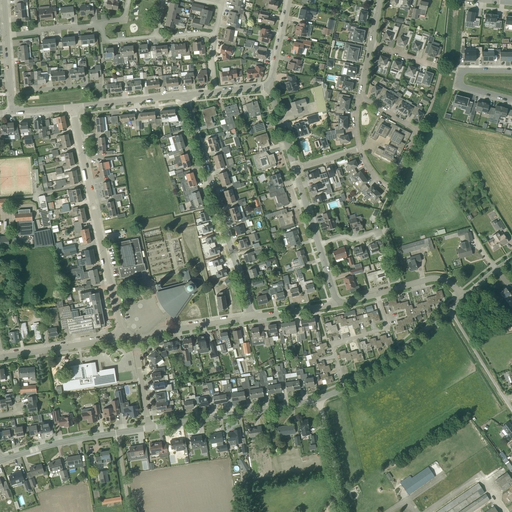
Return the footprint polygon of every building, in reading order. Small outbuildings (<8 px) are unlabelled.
[(28,10),(27,0),(19,0),(20,3),(17,3),(17,6),(14,7),(15,11),(28,10)] [(117,0),(109,0),(109,1),(108,0),(106,8),(117,10),(119,3),(117,2),(117,0)] [(241,1),(235,0),(232,0),(231,5),(235,5),(236,6),(235,9),(243,11),(243,9),(244,5),(241,4),(241,1)] [(269,2),(268,8),(276,10),(278,2),(274,1),(274,0),(266,0),(266,2),(269,2)] [(400,1),(399,8),(404,9),(405,6),(409,7),(410,0),(403,0),(403,2),(400,1)] [(178,4),(179,5),(180,2),(175,1),(174,4),(170,3),(169,8),(181,11),(181,9),(182,8),(177,7),(178,4)] [(420,1),(418,10),(414,8),(411,18),(416,19),(418,14),(425,16),(428,3),(420,1)] [(199,17),(201,17),(209,19),(210,19),(212,12),(203,10),(204,6),(192,4),(191,9),(200,11),(199,17)] [(94,15),(93,6),(90,7),(89,5),(86,5),(86,6),(80,7),(81,15),(90,15),(94,15)] [(358,21),(358,22),(365,23),(366,18),(367,18),(367,16),(367,12),(363,11),(363,8),(356,6),(355,11),(360,12),(359,17),(356,17),(356,21),(358,21)] [(50,9),(39,11),(40,19),(48,19),(48,20),(53,19),(53,16),(56,15),(56,7),(50,8),(50,9)] [(74,16),(73,7),(61,8),(62,18),(67,18),(67,17),(74,16)] [(298,18),(310,21),(311,15),(316,16),(317,9),(308,7),(308,10),(300,9),(298,18)] [(241,20),(242,17),(243,11),(235,9),(235,13),(230,11),(228,17),(238,19),(241,20)] [(28,10),(15,11),(15,15),(18,15),(18,18),(21,18),(22,21),(29,21),(28,10)] [(264,18),(263,23),(273,25),(273,23),(274,24),(274,23),(274,22),(275,18),(269,17),(270,13),(271,13),(261,11),(259,17),(264,18)] [(471,13),(472,12),(466,11),(468,11),(466,23),(473,24),(473,26),(479,27),(480,19),(475,18),(475,13),(471,13)] [(167,20),(178,23),(179,20),(178,20),(178,16),(176,16),(168,14),(167,20)] [(493,15),(489,14),(489,15),(485,14),(485,21),(495,22),(494,26),(494,28),(501,29),(501,21),(496,20),(496,15),(493,15)] [(201,21),(193,19),(192,26),(202,29),(203,24),(208,25),(209,19),(201,17),(201,21)] [(231,27),(238,28),(239,28),(240,25),(236,24),(238,19),(228,17),(227,22),(232,23),(231,27)] [(307,32),(308,25),(299,23),(298,26),(297,26),(295,34),(304,36),(306,36),(307,32)] [(357,42),(360,42),(362,43),(363,39),(364,35),(363,35),(364,31),(358,30),(359,26),(349,24),(348,29),(348,31),(350,31),(354,32),(352,41),(357,42)] [(385,32),(386,32),(383,39),(384,39),(384,40),(387,41),(387,40),(389,41),(389,40),(391,40),(391,39),(394,40),(399,27),(394,26),(392,31),(386,29),(385,32)] [(262,35),(261,41),(269,43),(271,35),(268,34),(269,30),(261,28),(260,35),(262,35)] [(405,44),(409,45),(413,32),(408,31),(406,36),(404,35),(403,38),(400,37),(397,44),(399,44),(398,45),(401,46),(401,45),(403,46),(403,45),(405,45),(405,44)] [(223,40),(231,42),(230,45),(236,46),(237,43),(235,42),(236,37),(234,36),(225,34),(223,40)] [(95,45),(98,44),(98,38),(95,39),(94,35),(88,36),(88,44),(95,43),(95,45)] [(81,40),(78,40),(79,46),(82,46),(82,47),(89,46),(88,44),(88,36),(81,36),(81,40)] [(414,42),(412,49),(413,49),(412,50),(415,51),(415,50),(417,51),(418,50),(419,50),(420,49),(423,50),(427,37),(422,36),(421,41),(415,39),(413,42),(414,42)] [(79,46),(78,40),(75,41),(75,37),(68,38),(69,46),(76,45),(76,46),(79,46)] [(69,46),(68,38),(61,38),(62,42),(59,42),(59,48),(63,48),(62,46),(69,46)] [(23,45),(20,46),(20,49),(18,49),(18,53),(28,52),(30,52),(30,47),(31,47),(30,42),(32,41),(32,39),(23,40),(23,42),(23,45)] [(59,48),(59,42),(56,43),(55,39),(49,40),(50,48),(50,50),(50,51),(56,51),(56,48),(59,48)] [(50,48),(49,40),(42,40),(42,44),(39,44),(40,50),(43,50),(43,51),(50,50),(50,48)] [(310,49),(311,42),(303,40),(303,44),(294,42),(294,46),(292,46),(291,53),(293,53),(292,54),(295,54),(295,53),(297,54),(297,53),(302,54),(303,48),(310,49)] [(200,54),(205,53),(204,45),(201,46),(200,42),(193,43),(194,51),(200,51),(200,54)] [(349,49),(346,60),(356,62),(358,54),(360,54),(361,46),(346,43),(345,48),(349,49)] [(438,46),(437,48),(431,45),(432,44),(428,43),(425,53),(428,54),(427,55),(430,56),(434,58),(436,54),(439,55),(442,47),(438,46)] [(171,50),(172,57),(173,63),(176,62),(176,57),(181,57),(180,44),(174,45),(175,50),(171,50)] [(181,57),(190,56),(189,48),(186,49),(185,44),(180,44),(181,57)] [(139,45),(140,54),(144,53),(144,58),(145,59),(145,60),(146,61),(148,61),(149,60),(149,59),(151,58),(150,51),(148,51),(147,45),(139,45)] [(254,50),(253,57),(266,60),(267,52),(266,52),(267,48),(254,45),(253,45),(253,46),(252,49),(254,50)] [(131,61),(137,60),(137,53),(133,53),(133,46),(126,47),(127,55),(131,55),(131,60),(131,61)] [(152,51),(153,58),(153,59),(153,61),(156,61),(156,58),(157,58),(157,56),(162,55),(161,46),(155,47),(156,50),(152,51)] [(172,57),(171,50),(168,51),(167,46),(161,46),(162,55),(168,54),(168,57),(172,57)] [(231,56),(233,48),(222,46),(220,53),(222,54),(223,60),(229,60),(229,55),(231,56)] [(466,61),(470,61),(470,48),(465,48),(465,46),(462,46),(461,53),(464,53),(464,60),(466,60),(466,61)] [(128,61),(127,56),(126,47),(124,47),(124,48),(120,49),(121,54),(117,55),(118,64),(124,63),(124,62),(128,61)] [(470,61),(473,61),(473,60),(475,61),(476,54),(479,54),(479,47),(475,47),(475,48),(470,48),(470,61)] [(482,61),(483,61),(483,62),(487,62),(487,61),(488,61),(488,52),(482,52),(482,47),(479,47),(479,54),(482,54),(482,58),(482,60),(482,61)] [(118,64),(117,55),(114,55),(113,48),(106,49),(106,53),(103,53),(104,61),(114,60),(115,64),(118,64)] [(497,54),(499,55),(500,55),(500,61),(506,61),(506,53),(500,53),(500,52),(500,50),(497,50),(497,54)] [(28,52),(18,53),(19,58),(21,58),(21,61),(25,60),(25,63),(26,63),(30,63),(33,63),(33,62),(33,57),(28,58),(28,52)] [(385,75),(385,74),(386,75),(388,71),(387,71),(388,67),(390,62),(387,61),(387,59),(385,59),(386,58),(380,56),(378,63),(381,64),(380,67),(382,68),(380,73),(385,75)] [(287,69),(296,71),(296,67),(300,68),(302,61),(293,59),(292,63),(289,62),(287,69)] [(78,78),(78,77),(84,77),(84,69),(86,69),(86,70),(87,70),(86,61),(79,62),(80,68),(76,68),(76,69),(77,69),(78,78)] [(399,80),(402,72),(404,67),(401,66),(401,64),(400,64),(400,63),(394,61),(392,68),(391,67),(390,70),(396,73),(395,78),(399,80)] [(347,69),(346,75),(355,76),(356,72),(355,72),(356,68),(352,67),(353,64),(345,62),(343,68),(347,69)] [(77,69),(76,69),(73,69),(73,63),(66,64),(67,70),(70,70),(71,75),(71,79),(78,78),(78,77),(78,78),(77,69)] [(57,71),(58,81),(65,80),(65,72),(64,72),(64,70),(67,70),(66,64),(63,64),(64,68),(57,69),(57,71)] [(195,80),(194,71),(193,64),(188,64),(189,72),(187,72),(188,76),(184,76),(185,85),(192,84),(191,81),(195,80)] [(96,70),(90,71),(91,79),(98,78),(98,75),(101,75),(100,65),(95,66),(96,70)] [(410,65),(410,66),(409,66),(406,73),(406,72),(405,75),(411,78),(409,83),(414,84),(416,76),(418,72),(415,71),(415,69),(416,68),(413,66),(410,65)] [(255,69),(247,70),(247,78),(262,77),(264,68),(256,66),(255,69)] [(48,74),(51,74),(51,80),(55,79),(56,81),(58,81),(57,71),(51,71),(51,68),(51,67),(47,68),(48,74)] [(34,72),(34,79),(38,79),(38,84),(41,83),(41,84),(46,84),(45,76),(41,76),(40,71),(39,71),(39,69),(36,70),(36,72),(34,72)] [(207,70),(200,71),(200,74),(197,75),(198,84),(204,83),(204,79),(208,79),(207,70)] [(237,77),(236,70),(230,71),(230,72),(222,72),(223,81),(231,80),(231,78),(237,77)] [(179,74),(177,74),(172,75),(173,86),(179,86),(178,81),(182,80),(181,71),(178,72),(179,74)] [(34,79),(34,72),(23,73),(25,86),(32,85),(32,80),(34,79)] [(419,72),(417,77),(415,83),(416,84),(416,81),(429,85),(432,74),(426,72),(424,76),(419,74),(419,73),(419,72)] [(123,77),(123,80),(124,84),(124,87),(127,87),(128,91),(135,90),(134,82),(133,79),(133,75),(123,76),(123,77)] [(159,83),(163,82),(162,76),(158,76),(156,76),(156,75),(153,76),(153,80),(154,88),(160,88),(160,87),(159,83)] [(166,75),(162,76),(163,82),(166,82),(167,86),(167,87),(173,86),(172,77),(166,78),(166,75)] [(299,90),(294,76),(287,75),(289,81),(284,83),(286,89),(288,89),(289,93),(299,90)] [(342,85),(341,89),(351,91),(352,90),(353,88),(352,87),(353,83),(347,82),(348,78),(338,76),(337,82),(340,82),(339,84),(340,85),(342,85)] [(117,78),(114,79),(115,92),(122,92),(121,84),(124,84),(123,80),(123,77),(117,78)] [(104,79),(105,86),(108,86),(108,93),(115,92),(114,79),(113,78),(110,78),(104,79)] [(133,79),(134,82),(135,90),(142,89),(141,81),(140,80),(140,78),(133,78),(133,79)] [(314,92),(318,113),(327,111),(325,100),(322,89),(322,85),(310,89),(311,93),(314,92)] [(379,85),(378,87),(375,86),(372,90),(372,89),(370,92),(371,92),(370,93),(376,97),(378,93),(381,94),(384,88),(379,85)] [(381,94),(383,96),(381,100),(384,101),(383,102),(386,104),(391,96),(388,94),(390,91),(384,88),(381,94)] [(322,89),(325,100),(329,101),(331,90),(322,89)] [(391,96),(386,104),(389,105),(389,104),(392,106),(394,102),(397,104),(400,98),(402,95),(397,92),(396,94),(393,92),(391,96)] [(341,100),(340,103),(350,105),(350,102),(349,102),(350,99),(345,98),(346,95),(339,93),(338,100),(341,100)] [(454,103),(462,105),(466,106),(464,113),(469,114),(472,103),(468,101),(468,99),(469,99),(468,98),(464,97),(461,96),(460,96),(456,95),(454,103)] [(400,98),(397,104),(399,105),(397,109),(400,111),(399,112),(402,113),(407,105),(404,103),(406,101),(400,98)] [(293,115),(302,112),(300,107),(306,105),(305,100),(298,101),(291,103),(293,110),(292,111),(293,115)] [(246,105),(249,114),(250,118),(256,116),(254,112),(260,110),(257,101),(253,103),(252,102),(252,104),(247,105),(246,105)] [(481,112),(483,102),(482,102),(481,102),(478,101),(475,111),(481,112)] [(485,103),(483,102),(481,112),(490,115),(492,108),(488,107),(489,104),(485,103)] [(336,106),(335,113),(342,114),(343,110),(347,111),(348,108),(349,108),(349,105),(350,106),(350,105),(340,103),(340,107),(336,106)] [(224,118),(226,124),(228,130),(235,127),(232,116),(239,114),(236,104),(236,105),(229,107),(228,106),(224,108),(227,117),(224,118)] [(410,111),(413,113),(416,107),(411,104),(409,107),(407,105),(402,113),(404,115),(405,114),(408,115),(410,111)] [(498,120),(499,116),(501,107),(502,107),(500,106),(497,105),(497,106),(496,106),(495,109),(492,108),(490,115),(489,118),(498,120)] [(204,115),(208,129),(214,127),(213,123),(212,123),(210,117),(216,115),(214,107),(202,111),(203,115),(203,116),(204,115)] [(422,110),(416,107),(413,113),(415,115),(413,118),(419,122),(419,121),(420,121),(422,119),(421,118),(423,114),(420,112),(422,110)] [(502,107),(501,107),(499,116),(505,118),(507,109),(506,109),(507,108),(503,107),(502,107)] [(155,112),(148,113),(148,119),(149,124),(155,123),(156,126),(159,126),(159,124),(158,119),(156,119),(155,112)] [(342,117),(342,114),(335,113),(335,120),(338,120),(338,123),(348,123),(348,120),(347,120),(347,117),(342,117)] [(136,130),(139,130),(138,121),(135,121),(135,114),(128,115),(128,121),(132,121),(132,125),(135,125),(136,130)] [(309,124),(319,121),(317,114),(307,117),(309,124)] [(54,125),(58,124),(65,122),(64,116),(56,118),(52,119),(54,125)] [(382,123),(384,120),(381,118),(380,118),(374,130),(372,134),(377,137),(379,134),(381,135),(386,125),(382,123)] [(34,121),(35,129),(39,129),(40,136),(46,136),(46,126),(42,127),(41,121),(34,121)] [(58,124),(59,128),(53,129),(54,134),(60,133),(59,130),(67,129),(65,122),(58,124)] [(305,125),(304,124),(304,122),(292,126),(296,137),(300,136),(303,136),(305,135),(304,130),(306,130),(306,129),(306,128),(306,127),(306,126),(305,125)] [(15,139),(20,139),(19,136),(18,130),(18,129),(14,129),(14,123),(7,123),(7,125),(8,136),(8,135),(9,138),(9,139),(15,139)] [(266,130),(263,123),(254,126),(256,133),(266,130)] [(335,127),(335,134),(343,133),(342,130),(347,130),(347,126),(348,126),(348,123),(338,123),(338,126),(335,127)] [(395,125),(392,123),(392,124),(390,127),(386,125),(381,135),(385,137),(386,135),(389,137),(395,125)] [(0,126),(0,137),(4,137),(4,138),(9,138),(8,135),(8,136),(7,125),(1,125),(1,126),(0,126)] [(398,134),(399,133),(397,133),(400,128),(395,125),(389,137),(391,138),(390,140),(392,141),(394,142),(398,134)] [(217,136),(216,136),(208,139),(210,145),(221,142),(219,136),(224,135),(223,132),(217,134),(217,136)] [(172,137),(171,133),(170,134),(166,135),(167,140),(172,138),(174,144),(183,141),(181,135),(172,137)] [(267,133),(255,137),(256,141),(260,140),(262,148),(259,149),(258,149),(259,152),(260,153),(266,151),(268,151),(267,147),(270,146),(268,140),(269,140),(267,133)] [(336,141),(340,140),(341,144),(345,143),(345,144),(348,143),(348,142),(349,142),(347,135),(343,136),(343,133),(335,134),(336,141)] [(391,143),(402,149),(405,144),(400,142),(403,137),(408,139),(409,136),(404,133),(403,135),(400,134),(399,133),(398,134),(394,142),(392,141),(391,143)] [(68,134),(56,137),(57,139),(61,138),(62,142),(69,140),(68,134)] [(69,140),(62,142),(62,146),(58,147),(59,149),(71,147),(69,140)] [(169,156),(173,155),(178,153),(177,150),(185,148),(183,141),(174,144),(176,151),(168,153),(169,156)] [(223,154),(230,152),(228,146),(223,147),(221,142),(210,145),(212,152),(221,149),(223,154)] [(396,150),(401,153),(402,149),(391,143),(389,146),(387,145),(385,149),(395,154),(396,150)] [(395,154),(385,149),(384,151),(382,150),(379,155),(395,164),(397,160),(393,158),(395,154)] [(72,152),(60,155),(61,157),(65,157),(65,160),(73,159),(72,152)] [(175,164),(189,160),(187,154),(184,155),(180,156),(179,156),(178,153),(173,155),(175,161),(174,161),(175,164)] [(221,154),(213,156),(215,163),(227,159),(225,153),(221,154)] [(276,163),(274,155),(273,154),(269,155),(262,158),(258,159),(262,170),(264,170),(276,166),(275,163),(276,163)] [(111,168),(110,161),(109,161),(115,160),(115,157),(108,158),(103,158),(104,162),(98,163),(100,171),(106,169),(109,169),(111,168)] [(62,165),(63,168),(75,165),(73,159),(65,160),(66,164),(62,165)] [(227,159),(215,163),(217,169),(227,166),(227,169),(231,168),(234,167),(233,163),(229,165),(228,165),(227,159)] [(191,167),(189,160),(175,164),(176,168),(183,166),(184,169),(191,167)] [(355,171),(353,168),(357,166),(355,160),(354,161),(354,160),(351,161),(351,162),(347,163),(348,167),(345,168),(349,174),(355,171)] [(336,183),(340,182),(339,178),(338,174),(336,169),(336,168),(333,169),(332,166),(326,167),(330,178),(333,177),(336,183)] [(76,170),(64,173),(65,176),(69,175),(69,178),(77,177),(76,170)] [(228,178),(226,171),(218,174),(220,180),(228,178)] [(312,179),(313,182),(327,177),(326,173),(319,175),(318,171),(307,174),(309,180),(312,179)] [(355,179),(357,182),(365,176),(364,176),(363,174),(362,174),(360,172),(356,174),(355,171),(349,174),(352,181),(355,179)] [(182,179),(180,180),(181,183),(195,179),(193,172),(186,174),(186,175),(184,175),(183,172),(177,174),(178,177),(181,176),(182,179)] [(267,189),(269,193),(276,191),(275,185),(282,183),(279,174),(269,177),(272,187),(267,189)] [(232,184),(233,186),(240,184),(239,181),(234,182),(232,176),(228,178),(220,180),(222,187),(232,184)] [(356,187),(361,191),(366,187),(364,184),(367,182),(365,179),(366,178),(365,176),(357,182),(353,184),(355,187),(356,187)] [(70,182),(66,183),(67,186),(78,183),(77,177),(69,178),(70,182)] [(314,185),(311,186),(313,191),(323,188),(322,184),(329,182),(327,177),(313,182),(314,182),(314,184),(314,185)] [(103,183),(104,190),(110,189),(114,188),(113,181),(115,181),(114,178),(109,179),(110,182),(109,182),(103,183)] [(195,179),(181,183),(182,186),(184,186),(185,192),(189,191),(194,189),(193,186),(197,185),(195,179)] [(54,186),(55,190),(62,188),(61,185),(60,185),(60,181),(55,182),(56,186),(54,186)] [(330,185),(327,187),(327,190),(317,193),(317,196),(314,197),(316,202),(327,199),(326,195),(332,193),(330,185)] [(370,196),(377,190),(374,188),(371,186),(368,189),(366,187),(361,191),(365,196),(364,197),(367,200),(370,196)] [(68,191),(68,194),(73,193),(73,197),(81,195),(80,189),(68,191)] [(226,198),(234,195),(232,189),(224,191),(226,198)] [(276,191),(269,193),(270,198),(275,196),(278,204),(276,204),(277,208),(288,205),(287,203),(288,203),(285,193),(283,194),(281,189),(276,191)] [(377,190),(370,196),(372,199),(370,201),(375,205),(379,200),(377,198),(380,195),(378,192),(379,192),(377,190)] [(190,194),(190,192),(189,191),(185,192),(184,192),(185,196),(188,195),(190,201),(201,198),(199,191),(190,194)] [(43,211),(48,210),(45,195),(38,197),(41,209),(43,209),(43,211)] [(70,201),(71,204),(82,201),(81,195),(73,197),(74,200),(70,201)] [(234,195),(226,198),(228,204),(236,202),(234,195)] [(114,208),(117,208),(118,208),(117,201),(123,200),(122,197),(113,198),(114,202),(113,202),(113,201),(107,203),(108,210),(114,208)] [(189,208),(190,211),(195,210),(194,206),(202,204),(201,198),(190,201),(192,207),(189,208)] [(239,206),(237,206),(229,209),(231,215),(239,213),(243,212),(241,206),(246,204),(245,201),(238,203),(239,206)] [(77,211),(78,216),(85,215),(84,208),(78,209),(77,207),(73,208),(73,212),(77,211)] [(31,213),(30,213),(29,209),(18,210),(18,214),(14,214),(15,222),(17,222),(18,236),(33,235),(32,221),(31,213)] [(41,214),(43,227),(47,227),(48,229),(52,228),(51,224),(49,215),(48,211),(48,210),(43,211),(43,209),(41,209),(37,210),(38,214),(41,214)] [(291,216),(293,216),(291,212),(287,213),(285,209),(265,215),(267,220),(269,219),(274,218),(274,216),(282,214),(283,218),(279,219),(282,229),(294,225),(292,220),(291,216)] [(239,213),(231,215),(233,222),(238,220),(239,222),(242,222),(244,221),(245,220),(244,217),(243,212),(239,213)] [(332,218),(330,212),(322,215),(324,221),(325,221),(326,224),(322,225),(323,231),(327,229),(328,230),(337,227),(335,222),(334,222),(333,220),(334,220),(333,218),(332,218)] [(2,231),(5,231),(10,230),(9,214),(1,215),(2,231)] [(350,216),(348,216),(349,223),(353,222),(355,227),(356,231),(363,229),(361,224),(360,221),(357,222),(355,217),(355,214),(350,216)] [(87,222),(85,215),(78,216),(79,222),(73,223),(74,228),(82,226),(81,223),(87,222)] [(245,232),(244,229),(248,227),(247,227),(245,220),(244,221),(242,222),(239,222),(236,223),(237,227),(235,227),(237,235),(242,233),(245,232)] [(496,223),(499,228),(501,231),(505,228),(500,220),(497,222),(496,220),(491,223),(493,225),(496,223)] [(208,223),(196,226),(198,231),(202,229),(203,233),(214,230),(212,224),(209,225),(208,223)] [(81,232),(82,237),(90,236),(88,229),(82,230),(82,226),(74,228),(76,233),(81,232)] [(52,228),(48,229),(34,232),(35,247),(37,247),(56,246),(52,228)] [(470,232),(469,232),(468,229),(456,232),(458,236),(465,235),(467,242),(459,244),(461,249),(457,249),(459,258),(472,255),(469,242),(473,241),(470,232)] [(297,230),(287,233),(285,234),(286,238),(288,244),(285,245),(287,250),(295,247),(294,245),(300,243),(300,242),(300,243),(297,235),(298,234),(297,230)] [(256,233),(251,234),(245,236),(246,239),(239,241),(241,248),(253,245),(252,241),(258,239),(256,232),(256,233)] [(493,235),(495,239),(489,243),(493,251),(508,242),(504,234),(500,236),(497,233),(493,235)] [(8,236),(0,236),(0,247),(9,247),(12,246),(11,236),(8,236)] [(79,238),(80,243),(81,246),(85,245),(86,245),(86,244),(87,244),(87,243),(91,242),(90,236),(82,237),(79,238)] [(207,243),(202,244),(204,249),(216,245),(215,242),(218,241),(216,236),(206,239),(207,243)] [(123,266),(118,266),(121,278),(138,275),(138,279),(143,278),(142,272),(146,271),(144,263),(138,238),(120,242),(121,246),(119,247),(123,266)] [(430,238),(401,246),(403,254),(426,247),(428,251),(433,249),(430,238)] [(379,252),(380,253),(382,254),(386,253),(384,248),(382,240),(374,242),(375,243),(368,245),(371,254),(379,252)] [(70,251),(76,250),(75,244),(63,247),(61,242),(55,243),(58,254),(60,254),(63,253),(70,251)] [(216,245),(204,249),(205,253),(209,252),(211,255),(221,252),(220,247),(217,248),(216,245)] [(353,249),(355,257),(360,255),(361,260),(368,257),(365,249),(362,250),(360,246),(353,249)] [(335,260),(347,257),(344,247),(337,249),(337,250),(333,252),(335,260)] [(92,249),(81,252),(81,255),(85,254),(86,258),(94,256),(92,249)] [(289,272),(291,271),(299,269),(297,265),(300,264),(304,263),(307,262),(305,256),(305,255),(303,250),(296,252),(298,258),(292,261),(294,267),(292,267),(292,268),(290,269),(288,269),(288,270),(289,272)] [(257,261),(254,251),(243,254),(246,264),(257,261)] [(411,263),(408,264),(410,271),(417,269),(415,263),(421,261),(419,254),(409,257),(411,263)] [(82,259),(84,266),(96,263),(94,256),(86,258),(82,259)] [(213,265),(209,266),(210,271),(222,267),(222,264),(225,264),(223,258),(212,261),(213,265)] [(222,267),(210,271),(212,275),(216,274),(217,278),(228,275),(226,269),(223,270),(222,267)] [(262,271),(261,271),(256,273),(255,268),(248,270),(250,278),(263,274),(262,271)] [(97,269),(84,272),(85,276),(90,275),(91,278),(98,276),(97,269)] [(375,271),(378,282),(382,281),(381,278),(386,276),(384,269),(375,271)] [(160,283),(156,284),(157,289),(157,288),(158,289),(157,289),(158,292),(157,293),(157,295),(158,298),(162,305),(167,312),(170,315),(173,317),(174,316),(177,318),(192,295),(195,294),(193,292),(196,290),(196,288),(195,286),(196,285),(195,283),(193,283),(190,281),(189,279),(188,271),(183,272),(185,282),(161,288),(160,283)] [(374,283),(378,282),(375,271),(366,274),(369,281),(373,280),(374,283)] [(86,282),(87,286),(100,283),(98,276),(91,278),(91,280),(86,282)] [(352,276),(344,278),(347,289),(350,289),(350,292),(356,290),(355,287),(352,276)] [(265,279),(262,280),(252,283),(254,287),(266,283),(265,279)] [(309,285),(305,285),(307,293),(315,291),(313,284),(312,280),(308,281),(309,285)] [(299,295),(297,288),(296,283),(289,285),(289,284),(284,285),(286,289),(290,289),(291,297),(299,295)] [(282,287),(278,287),(272,289),(269,290),(270,295),(276,294),(277,300),(285,298),(283,292),(283,291),(282,287)] [(511,290),(511,292),(511,295),(511,296),(510,294),(506,288),(499,293),(507,302),(509,300),(511,303),(511,290)] [(93,293),(92,290),(80,293),(82,303),(87,302),(100,299),(101,298),(100,294),(100,292),(99,291),(96,293),(93,293)] [(270,295),(269,290),(262,291),(263,296),(257,297),(259,305),(267,302),(266,298),(271,297),(270,295)] [(432,296),(434,304),(439,302),(438,299),(444,298),(441,290),(436,292),(437,295),(432,296)] [(225,292),(221,292),(219,293),(219,294),(216,295),(219,311),(222,311),(222,309),(227,309),(225,296),(226,296),(225,292)] [(434,304),(432,296),(426,298),(427,301),(422,303),(424,310),(430,309),(429,305),(434,304)] [(102,303),(101,303),(100,299),(87,302),(88,305),(86,305),(87,307),(73,309),(73,305),(70,305),(72,318),(81,316),(80,310),(85,309),(86,315),(102,312),(101,308),(103,307),(103,308),(103,306),(101,306),(101,305),(102,305),(102,303)] [(401,309),(400,303),(397,304),(395,299),(388,301),(389,307),(392,306),(394,311),(401,309)] [(63,304),(63,301),(56,302),(57,308),(58,308),(62,329),(68,328),(69,334),(75,333),(71,318),(72,318),(70,305),(68,306),(67,304),(63,304)] [(414,311),(413,309),(412,306),(409,306),(407,301),(400,303),(401,309),(404,308),(406,313),(414,311)] [(424,310),(422,303),(417,304),(418,307),(413,309),(414,311),(415,316),(420,315),(419,312),(424,310)] [(59,328),(56,307),(47,309),(48,316),(52,315),(54,328),(48,329),(49,337),(57,335),(56,328),(59,328)] [(372,312),(366,313),(367,317),(368,317),(369,321),(374,319),(375,323),(380,321),(378,314),(377,310),(372,312)] [(404,319),(406,325),(413,322),(412,317),(415,316),(414,311),(406,313),(407,318),(404,319)] [(71,318),(75,333),(93,330),(94,333),(99,332),(98,328),(101,328),(101,324),(104,324),(102,312),(86,315),(81,316),(72,318),(71,318)] [(370,324),(369,321),(368,317),(367,317),(363,318),(362,315),(356,316),(357,320),(358,324),(363,322),(364,326),(370,324)] [(336,324),(341,323),(342,326),(347,325),(346,319),(345,318),(340,319),(339,316),(334,317),(336,324)] [(307,319),(308,326),(312,325),(313,330),(316,329),(315,325),(316,325),(314,318),(307,319)] [(359,327),(358,324),(357,320),(352,321),(351,318),(346,319),(347,325),(348,327),(353,325),(354,329),(359,327)] [(301,327),(302,327),(303,332),(306,331),(305,326),(308,326),(307,319),(300,320),(301,327)] [(406,325),(404,319),(397,321),(398,326),(395,327),(397,333),(404,331),(403,325),(406,325)] [(296,328),(295,321),(288,323),(289,329),(292,329),(293,333),(296,333),(296,328)] [(33,323),(33,324),(30,325),(31,329),(34,329),(36,340),(42,339),(39,322),(33,323)] [(338,331),(336,324),(331,325),(330,322),(324,324),(326,331),(331,329),(332,333),(338,331)] [(26,323),(19,324),(20,327),(21,334),(22,340),(28,339),(26,323)] [(289,329),(288,323),(281,324),(282,330),(282,332),(279,332),(281,344),(285,343),(285,342),(286,342),(287,338),(284,339),(284,335),(286,334),(285,330),(289,329)] [(277,332),(277,329),(276,324),(268,326),(269,333),(274,332),(274,336),(277,336),(277,332)] [(20,327),(15,328),(16,332),(8,333),(9,337),(11,336),(12,342),(20,341),(19,335),(21,334),(20,327)] [(270,346),(270,344),(268,338),(264,339),(263,332),(259,333),(258,327),(251,329),(252,337),(251,337),(251,341),(264,339),(265,347),(270,346)] [(235,339),(235,345),(233,345),(233,349),(239,348),(239,344),(238,338),(241,338),(240,330),(233,331),(234,339),(235,339)] [(230,337),(228,338),(227,332),(220,334),(221,340),(224,339),(227,349),(233,347),(230,337)] [(381,344),(382,343),(386,342),(387,346),(393,344),(391,337),(386,338),(385,335),(379,336),(380,340),(381,344)] [(197,349),(208,348),(207,341),(205,341),(204,336),(197,337),(198,344),(195,345),(197,349)] [(185,350),(182,350),(183,361),(184,361),(189,361),(188,352),(193,351),(192,347),(191,338),(183,340),(184,348),(185,350)] [(369,339),(370,343),(371,347),(371,346),(376,345),(377,349),(383,347),(382,343),(381,344),(380,340),(375,341),(374,338),(369,339)] [(183,361),(182,350),(181,350),(180,342),(177,342),(177,341),(167,342),(168,343),(168,344),(164,344),(166,351),(168,356),(178,354),(179,361),(183,361)] [(211,358),(218,356),(214,341),(212,342),(210,343),(213,353),(210,354),(211,358)] [(361,353),(363,360),(364,360),(361,349),(366,348),(367,351),(372,350),(371,346),(371,347),(370,343),(365,344),(364,341),(358,342),(361,353)] [(317,350),(317,352),(319,356),(326,354),(324,349),(328,348),(326,342),(319,344),(320,349),(317,350)] [(226,352),(224,344),(218,346),(220,352),(222,352),(222,353),(226,352)] [(161,352),(159,354),(156,350),(148,356),(148,357),(148,359),(149,360),(150,360),(151,359),(151,360),(150,362),(149,367),(151,370),(154,369),(155,373),(160,372),(165,371),(164,367),(156,369),(155,365),(162,359),(164,357),(168,356),(166,351),(161,352)] [(352,359),(350,352),(345,354),(344,350),(339,352),(341,359),(346,358),(347,361),(352,359)] [(356,351),(350,352),(352,359),(357,358),(358,361),(363,360),(361,353),(356,354),(356,351)] [(319,358),(319,356),(317,352),(310,354),(312,358),(308,360),(310,366),(317,364),(316,359),(319,358)] [(64,391),(117,382),(115,382),(113,370),(97,372),(95,362),(95,364),(87,365),(87,364),(77,365),(77,367),(69,368),(69,366),(70,379),(63,380),(65,390),(64,390),(64,391)] [(324,362),(317,364),(319,370),(322,369),(323,373),(327,372),(331,371),(329,366),(326,367),(324,362)] [(35,376),(35,367),(18,369),(19,378),(32,377),(32,380),(35,380),(35,376)] [(264,370),(262,371),(264,384),(267,384),(268,394),(275,393),(273,380),(267,381),(267,377),(266,375),(264,370)] [(291,377),(293,390),(300,389),(299,387),(298,381),(301,380),(300,375),(299,370),(296,370),(296,373),(297,376),(291,377)] [(155,373),(152,374),(151,375),(151,377),(152,377),(153,380),(156,380),(157,383),(165,381),(164,376),(163,375),(161,375),(160,372),(155,373)] [(329,377),(327,372),(323,373),(320,374),(321,380),(325,379),(326,384),(334,382),(332,376),(329,377)] [(300,375),(301,380),(302,387),(302,386),(306,386),(314,385),(313,378),(307,379),(307,374),(303,374),(300,375)] [(249,388),(249,390),(250,398),(257,397),(255,386),(250,386),(248,376),(244,377),(245,382),(246,389),(249,388)] [(273,380),(275,393),(281,392),(280,384),(277,384),(276,379),(273,380)] [(171,384),(168,384),(167,381),(165,381),(157,383),(153,383),(153,385),(152,386),(152,387),(152,388),(153,388),(155,388),(156,393),(164,392),(172,390),(171,384)] [(237,392),(239,400),(245,399),(244,389),(246,389),(245,382),(241,382),(242,388),(237,388),(237,392)] [(36,385),(20,386),(21,395),(36,394),(36,385)] [(255,386),(257,397),(263,396),(262,388),(259,389),(258,385),(255,386)] [(219,395),(219,392),(213,393),(213,388),(209,389),(209,386),(207,386),(208,389),(209,389),(210,397),(213,397),(214,404),(220,403),(219,395)] [(199,396),(196,397),(196,401),(197,404),(200,403),(200,406),(208,405),(207,398),(210,397),(209,389),(208,389),(202,390),(202,391),(203,397),(199,398),(199,396)] [(157,400),(158,403),(166,402),(164,392),(155,393),(156,400),(157,400)] [(14,393),(11,393),(5,394),(5,397),(7,407),(12,406),(11,400),(15,399),(14,396),(14,393)] [(189,401),(186,402),(184,402),(186,409),(193,407),(192,401),(196,401),(196,397),(195,397),(195,394),(194,395),(189,395),(189,398),(189,401)] [(36,396),(33,396),(28,397),(29,404),(28,405),(29,413),(38,411),(37,404),(38,404),(36,396)] [(120,414),(118,400),(111,401),(112,408),(111,407),(108,408),(107,409),(103,409),(104,417),(105,417),(106,421),(116,419),(115,415),(120,414)] [(166,402),(158,403),(156,403),(157,407),(156,407),(157,410),(161,410),(161,412),(172,411),(171,405),(174,405),(173,400),(170,401),(166,402)] [(99,405),(93,406),(94,410),(87,411),(87,413),(82,414),(83,420),(88,419),(88,423),(97,421),(96,414),(100,413),(99,405)] [(129,408),(124,409),(125,416),(130,415),(130,417),(138,416),(137,411),(138,411),(137,405),(129,407),(129,408)] [(53,412),(54,415),(54,420),(55,423),(59,423),(60,426),(64,426),(64,427),(72,425),(72,421),(73,421),(72,414),(68,414),(68,417),(64,418),(64,417),(59,418),(58,411),(53,412)] [(11,419),(12,427),(14,438),(17,437),(17,436),(19,436),(19,437),(23,436),(23,435),(22,427),(19,427),(19,426),(16,427),(14,419),(11,419)] [(306,435),(309,434),(308,428),(309,428),(308,426),(308,424),(309,424),(308,421),(307,420),(304,420),(299,420),(301,429),(302,435),(303,435),(303,436),(306,436),(306,435)] [(40,433),(44,433),(44,432),(46,431),(46,432),(50,432),(50,431),(49,422),(45,423),(45,422),(39,423),(40,433)] [(502,427),(504,430),(501,432),(505,438),(509,436),(510,437),(511,435),(511,427),(508,422),(502,427)] [(32,426),(29,427),(31,435),(35,434),(35,433),(37,433),(37,434),(40,433),(39,423),(32,424),(32,426)] [(277,427),(279,436),(295,433),(294,425),(277,427)] [(249,429),(250,438),(262,436),(261,426),(257,427),(257,428),(249,429)] [(4,439),(8,439),(8,438),(10,437),(11,438),(14,438),(12,427),(5,428),(6,431),(3,431),(4,439)] [(228,433),(229,438),(230,445),(231,446),(235,445),(236,444),(242,443),(240,429),(234,430),(234,432),(228,433)] [(223,445),(223,442),(221,432),(217,433),(217,434),(210,435),(211,444),(216,443),(217,446),(218,452),(225,451),(228,451),(227,444),(223,445)] [(208,452),(207,446),(205,439),(202,439),(201,436),(190,437),(191,445),(201,444),(202,453),(208,452)] [(170,441),(171,445),(169,445),(168,446),(169,451),(170,452),(173,451),(174,451),(174,448),(176,448),(176,451),(184,450),(185,456),(188,455),(185,440),(182,441),(182,439),(170,441)] [(168,456),(167,452),(166,444),(166,446),(162,447),(161,442),(150,444),(152,455),(159,454),(160,458),(168,456)] [(143,447),(142,447),(139,447),(134,448),(134,446),(129,447),(130,452),(127,453),(128,461),(130,461),(133,460),(132,456),(140,455),(141,458),(143,458),(143,459),(146,458),(148,458),(146,447),(143,448),(143,447)] [(96,457),(96,462),(97,464),(102,463),(111,462),(109,451),(100,452),(101,457),(96,457)] [(75,467),(82,465),(81,462),(80,455),(67,457),(68,460),(65,461),(66,466),(68,465),(69,465),(70,470),(75,469),(75,467)] [(62,468),(60,459),(55,461),(55,462),(49,463),(51,471),(51,473),(54,474),(57,473),(60,472),(61,478),(62,478),(68,477),(68,473),(67,474),(66,470),(63,470),(62,468)] [(30,468),(31,472),(32,476),(43,473),(44,473),(43,469),(41,464),(36,466),(34,467),(30,468)] [(406,478),(399,483),(401,485),(403,488),(408,495),(431,479),(424,469),(408,481),(406,478)] [(24,480),(24,479),(21,471),(15,473),(16,474),(9,476),(12,484),(12,486),(13,488),(18,486),(17,484),(22,482),(22,481),(24,480)] [(108,482),(106,471),(99,472),(101,483),(108,482)] [(511,479),(507,472),(495,480),(502,491),(511,484),(511,479)] [(0,488),(3,487),(7,498),(12,496),(6,481),(6,482),(2,483),(0,478),(0,488)] [(478,483),(436,511),(456,511),(485,492),(478,483)] [(486,494),(459,511),(498,511),(494,506),(485,511),(472,511),(490,500),(486,494)]
